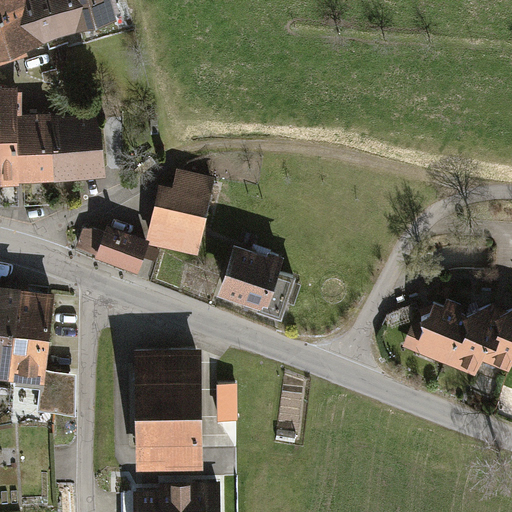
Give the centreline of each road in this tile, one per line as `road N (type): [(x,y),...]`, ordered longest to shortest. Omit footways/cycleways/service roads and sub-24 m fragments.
road 1 (unclassified): [(96,278),(511,439)]
road 2 (residential): [(96,278),(87,511)]
road 3 (track): [(511,193),(470,189),(432,210),(398,253),(377,300)]
